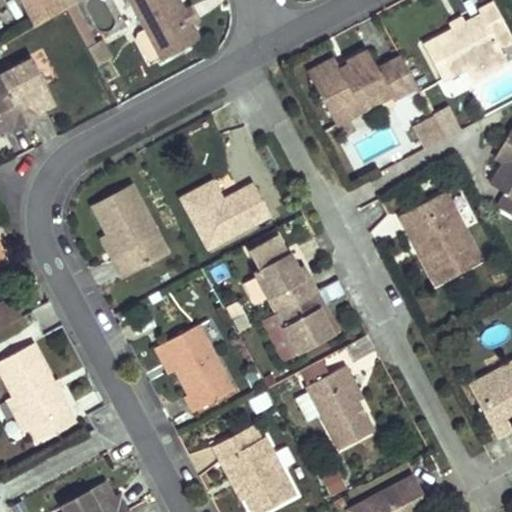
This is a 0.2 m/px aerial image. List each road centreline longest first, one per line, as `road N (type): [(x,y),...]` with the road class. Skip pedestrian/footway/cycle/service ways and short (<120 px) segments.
road 1 (residential): [(184,511),(43,248),(41,208),(53,173),(83,148),(247,59)]
road 2 (residential): [(511,459),(469,470),(457,456),(247,59)]
